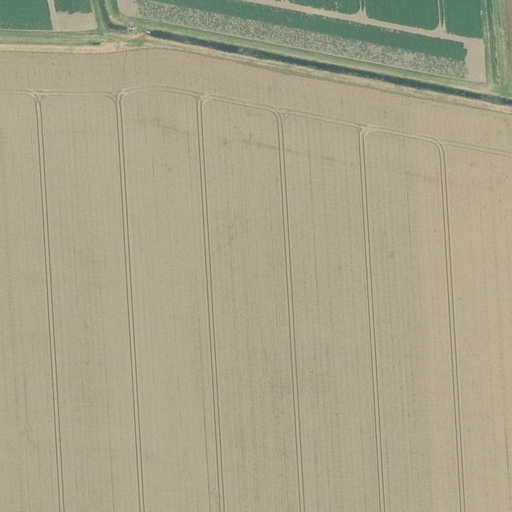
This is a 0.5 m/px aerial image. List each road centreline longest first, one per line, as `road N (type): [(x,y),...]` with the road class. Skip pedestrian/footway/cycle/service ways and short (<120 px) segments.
road 1 (track): [(511,111),(162,43),(0,34)]
road 2 (track): [(0,49),(106,51),(131,43),(141,24)]
